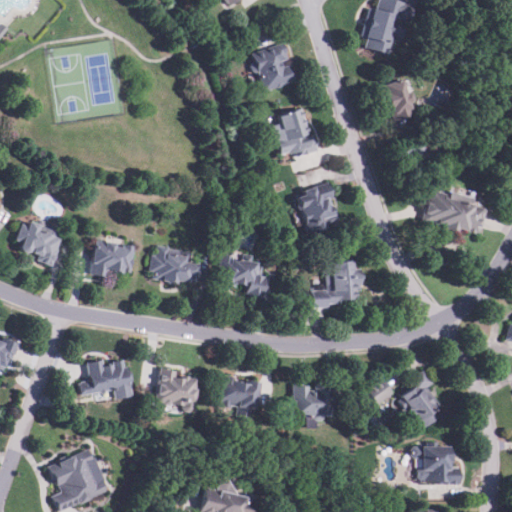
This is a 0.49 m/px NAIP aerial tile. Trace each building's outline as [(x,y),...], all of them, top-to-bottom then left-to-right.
[(369,0),(358,46),(386,53),(389,38),(400,40),(409,4),(393,0),(369,0)] [(257,90),(291,82),(282,45),(249,53),(257,90)] [(387,118),(409,115),(402,78),(381,82),(387,118)] [(312,150),(300,106),(274,114),(277,122),(269,124),(279,159),(312,150)] [(325,181),(293,190),(305,232),(337,223),(325,181)] [(476,232),(482,198),(425,189),(419,222),(476,232)] [(49,262),(59,230),(21,219),(11,251),(49,262)] [(127,274),(131,242),(91,238),(88,269),(127,274)] [(195,251),(152,244),(147,276),(191,282),(195,251)] [(255,259),(217,254),(214,281),(243,285),(242,294),(259,296),(262,274),(253,273),(255,259)] [(356,260),(322,260),(323,289),(307,289),(307,303),(357,302),(356,260)] [(511,327),(505,326),(499,352),(509,355),(511,343),(511,327)] [(0,369),(2,370),(13,342),(0,336),(0,369)] [(127,395),(124,357),(83,361),(85,379),(75,380),(76,392),(110,389),(111,396),(127,395)] [(194,373),(156,368),(151,403),(189,408),(194,373)] [(439,411),(421,388),(429,381),(419,368),(406,378),(411,384),(392,398),(415,429),(439,411)] [(256,380),(221,375),(216,406),(252,412),(256,380)] [(361,389),(374,404),(389,391),(377,376),(361,389)] [(329,382),(289,382),(289,417),(329,417),(329,382)] [(409,442),(409,457),(416,457),(415,481),(456,482),(456,464),(447,464),(447,444),(409,442)] [(103,493),(88,449),(46,463),(56,492),(49,494),(55,509),(103,493)] [(202,486),(197,511),(248,511),(252,492),(219,485),(218,489),(202,486)]
